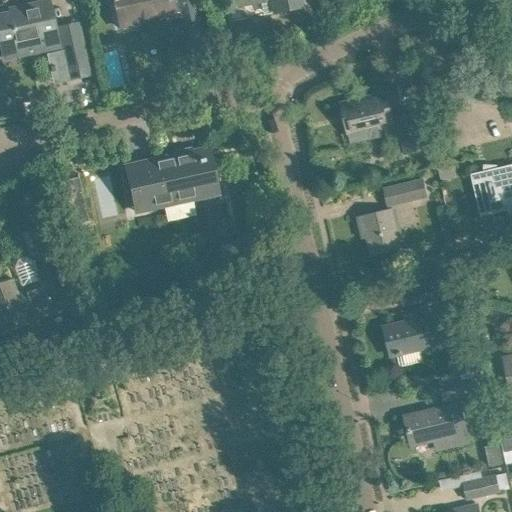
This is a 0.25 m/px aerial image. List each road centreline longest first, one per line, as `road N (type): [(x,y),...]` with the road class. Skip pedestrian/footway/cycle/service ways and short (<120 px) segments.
road 1 (residential): [(365,511),(273,106)]
road 2 (residential): [(0,150),(31,136),(213,97),(273,106)]
road 3 (residential): [(273,106),(272,89),(285,72),(428,11)]
